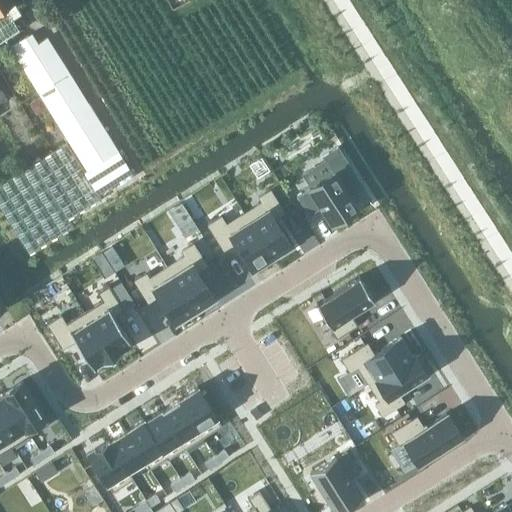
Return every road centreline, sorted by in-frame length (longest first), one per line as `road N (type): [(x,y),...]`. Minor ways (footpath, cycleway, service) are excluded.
road 1 (residential): [(0,349),(32,349),(66,394),(95,400),(349,241),(381,239),(503,431)]
road 2 (residential): [(374,511),(503,431)]
